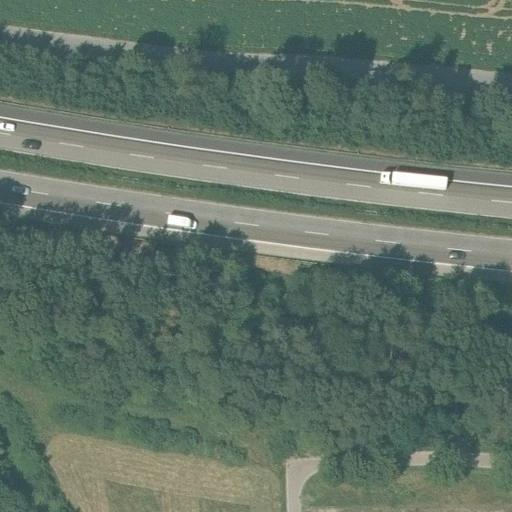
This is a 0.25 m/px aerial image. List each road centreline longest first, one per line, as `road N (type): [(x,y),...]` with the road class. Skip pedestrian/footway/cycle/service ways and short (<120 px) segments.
road 1 (motorway): [(0,187),(511,258)]
road 2 (motorway): [(511,205),(0,136)]
road 3 (unclassified): [(0,35),(214,68),(511,83)]
